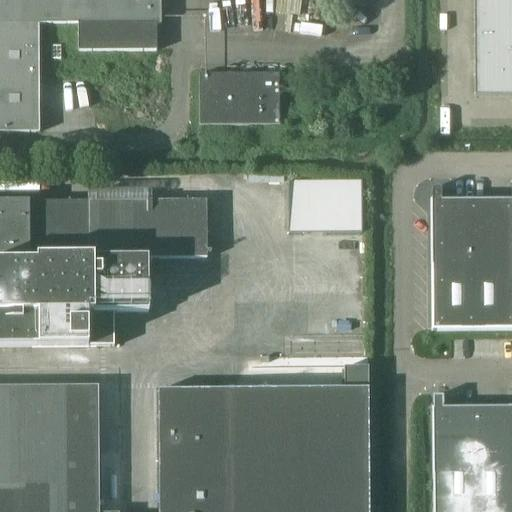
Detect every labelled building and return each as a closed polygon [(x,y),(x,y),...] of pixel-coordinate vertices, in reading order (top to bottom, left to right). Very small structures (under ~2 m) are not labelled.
[(0,0),(0,132),(39,132),(39,109),(39,24),(160,23),(159,0),(0,0)] [(511,0),(474,0),(475,96),(511,96),(511,0)] [(279,126),(279,75),(199,75),(199,127),(279,126)] [(289,235),(361,234),(361,183),(288,184),(289,235)] [(511,188),(511,189),(511,200),(442,201),(441,189),(431,189),(433,331),(511,330),(511,188)] [(0,347),(94,346),(114,346),(114,314),(148,313),(148,305),(148,259),(207,259),(207,201),(147,202),(89,202),(0,202),(0,347)] [(159,391),(158,391),(159,511),(369,511),(369,390),(368,368),(344,368),(344,390),(159,391)] [(99,511),(98,388),(0,388),(0,511),(99,511)] [(511,511),(511,409),(443,410),(443,398),(432,398),(432,410),(432,511),(511,511)]
